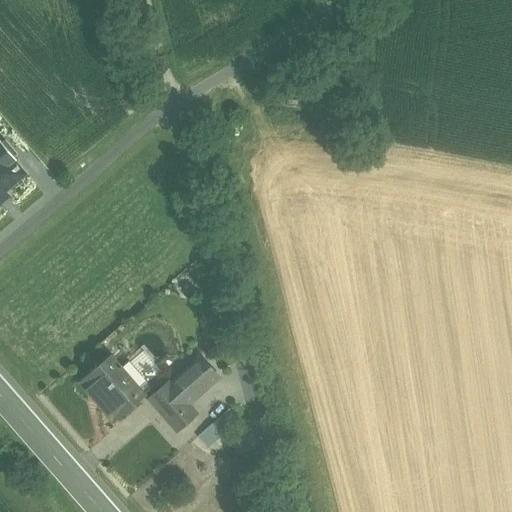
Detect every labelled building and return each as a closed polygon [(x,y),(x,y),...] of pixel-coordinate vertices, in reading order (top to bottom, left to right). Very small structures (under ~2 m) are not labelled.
[(0,194),(3,192),(4,192),(27,173),(0,141),(0,194)] [(122,368),(111,355),(81,381),(115,421),(145,395),(144,394),(141,397),(119,372),(123,369),(122,368)] [(201,356),(170,383),(188,404),(219,377),(201,356)] [(147,383),(130,364),(129,363),(122,368),(123,369),(119,372),(141,397),(144,394),(140,389),(147,383)] [(170,383),(169,382),(149,399),(177,431),(196,414),(188,404),(170,383)] [(222,416),(199,436),(209,446),(231,427),(222,416)]
